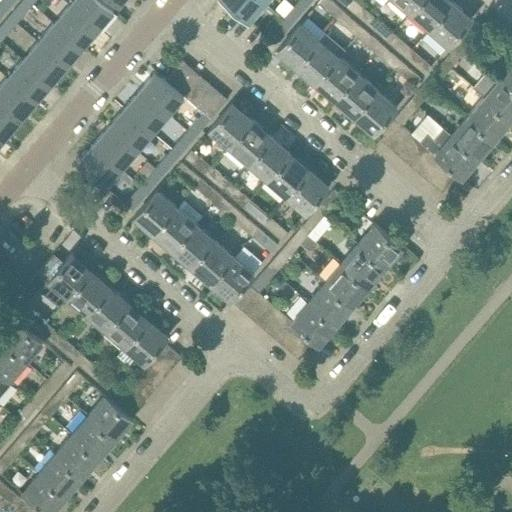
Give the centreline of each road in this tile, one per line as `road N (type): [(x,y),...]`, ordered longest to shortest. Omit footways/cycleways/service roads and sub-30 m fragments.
road 1 (residential): [(453,244),(170,2)]
road 2 (residential): [(236,347),(311,410),(453,244)]
road 3 (residential): [(236,347),(26,171)]
road 4 (residential): [(26,171),(170,2)]
road 5 (residential): [(95,511),(236,347)]
